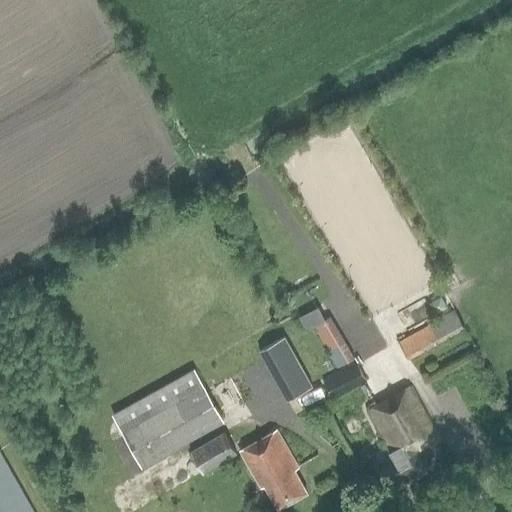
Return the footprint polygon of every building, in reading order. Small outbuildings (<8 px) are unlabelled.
[(430,304),(436,314),(447,308),(441,298),(430,304)] [(313,325),(324,319),(317,306),(298,316),(305,330),(313,325)] [(407,359),(463,328),(454,310),(397,341),(407,359)] [(324,319),(313,325),(327,351),(344,342),(330,316),(324,319)] [(354,359),(344,342),(327,351),(337,368),(354,359)] [(266,361),(273,373),(293,362),(285,350),(266,361)] [(333,398),(367,380),(357,361),(323,378),(333,398)] [(293,362),(273,373),(298,417),(318,406),(293,362)] [(328,362),(322,365),(326,371),(331,368),(328,362)] [(222,420),(204,387),(194,368),(112,413),(141,465),(222,420)] [(417,452),(440,440),(410,385),(376,405),(374,401),(369,404),(371,407),(368,409),(390,451),(391,451),(396,461),(378,470),(386,486),(409,473),(412,478),(427,470),(417,452)] [(278,508),(307,492),(294,469),(297,467),(276,430),(240,451),(261,488),(265,486),(278,508)] [(203,473),(236,453),(224,432),(190,452),(203,473)] [(0,511),(32,511),(0,454),(0,511)]
